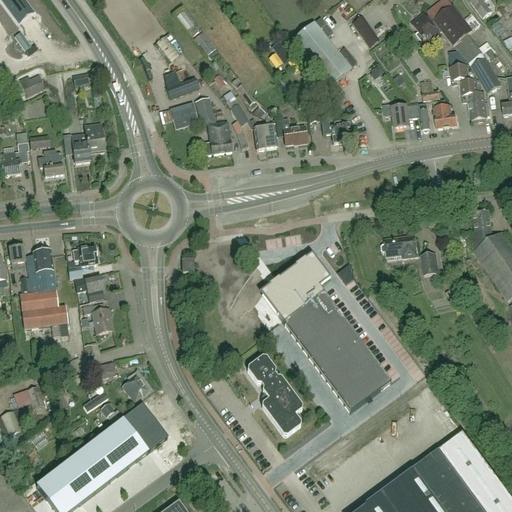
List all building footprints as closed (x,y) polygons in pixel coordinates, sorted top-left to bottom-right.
[(0,0),(13,18),(28,7),(22,0),(0,0)] [(477,0),(478,0),(471,5),(483,22),(492,16),(492,15),(495,12),(496,8),(491,2),(489,0),(477,0)] [(472,33),(468,29),(463,22),(452,8),(433,23),(453,48),(468,37),(472,33)] [(418,35),(415,37),(424,49),(420,52),(421,53),(441,38),(424,16),(411,26),(418,35)] [(472,33),(480,27),(470,16),(469,17),(463,22),(468,29),(472,33)] [(362,20),(352,27),(370,52),(380,45),(362,20)] [(339,55),(327,40),(333,35),(321,21),(293,43),(329,89),(357,66),(345,50),(339,55)] [(194,41),(198,46),(208,39),(204,33),(194,41)] [(482,56),(468,37),(453,48),(468,67),(482,56)] [(503,43),(508,52),(511,50),(511,40),(511,39),(503,43)] [(165,40),(158,47),(174,64),(182,57),(165,40)] [(487,58),(495,53),(491,47),(483,52),(487,58)] [(471,69),(481,87),(487,97),(501,88),(485,61),(471,69)] [(451,72),(452,78),(453,87),(461,87),(464,105),(470,104),(472,124),(488,121),(487,120),(490,119),(488,106),(486,106),(484,97),(482,97),(481,87),(471,69),(451,72)] [(381,70),(371,77),(375,82),(384,76),(381,70)] [(289,97),(296,93),(290,82),(286,84),(279,73),(275,75),(282,87),(282,86),(289,97)] [(75,90),(90,87),(87,76),(73,79),(75,90)] [(27,100),(45,91),(39,78),(20,86),(27,100)] [(511,80),(508,81),(509,91),(511,107),(503,108),(504,119),(511,118),(511,80)] [(431,83),(420,85),(423,104),(440,102),(439,93),(433,94),(431,83)] [(236,91),(249,109),(256,104),(243,86),(236,91)] [(305,99),(309,125),(318,124),(316,110),(314,110),(312,98),(305,99)] [(226,104),(230,112),(240,129),(249,123),(239,106),(239,107),(234,99),(226,104)] [(209,101),(195,104),(202,129),(208,128),(210,145),(203,146),(204,158),(212,157),(212,158),(232,155),(228,126),(224,126),(224,124),(216,125),(209,101)] [(445,103),(433,105),(434,114),(433,116),(433,118),(435,119),(435,120),(452,118),(451,109),(446,110),(445,103)] [(401,106),(384,108),(385,119),(393,118),(394,132),(409,130),(408,122),(419,121),(417,108),(401,110),(401,106)] [(420,114),(423,134),(424,134),(425,135),(428,135),(429,133),(430,133),(427,107),(419,108),(420,114)] [(435,120),(436,132),(457,130),(456,117),(452,118),(435,120)] [(266,130),(265,130),(267,141),(264,142),(265,152),(277,150),(274,126),(270,127),(269,121),(265,122),(266,127),(266,130)] [(282,122),(275,123),(278,140),(284,139),(285,148),(298,147),(307,146),(305,130),(283,132),(282,122)] [(191,123),(178,127),(180,134),(193,131),(191,123)] [(343,123),(334,124),(335,129),(328,130),(327,123),(321,124),(323,137),(331,136),(333,147),(342,145),(342,148),(351,147),(349,128),(344,128),(343,123)] [(89,157),(104,155),(101,127),(85,129),(86,137),(87,137),(89,157)] [(264,142),(267,141),(265,130),(266,130),(266,127),(260,128),(260,130),(254,131),(257,153),(265,152),(264,142)] [(244,134),(237,136),(242,152),(249,149),(244,134)] [(0,156),(0,163),(0,166),(0,167),(2,179),(21,177),(20,165),(28,164),(27,154),(28,154),(27,145),(26,145),(25,135),(16,137),(18,155),(0,156)] [(90,165),(89,157),(87,137),(86,137),(72,139),(75,166),(90,165)] [(48,138),(29,140),(30,151),(49,149),(48,138)] [(38,161),(39,170),(43,169),(45,179),(63,177),(60,155),(56,156),(56,153),(43,154),(44,160),(38,161)] [(475,235),(472,235),(475,254),(492,241),(489,214),(481,215),(472,216),(475,235)] [(475,254),(474,254),(508,304),(511,300),(511,250),(501,235),(492,241),(475,254)] [(415,238),(384,242),(385,247),(383,248),(381,250),(382,254),(384,255),(386,255),(387,260),(403,258),(403,261),(418,259),(415,238)] [(9,250),(11,267),(24,265),(22,249),(9,250)] [(94,249),(77,251),(78,253),(73,253),(74,263),(79,263),(80,269),(97,266),(94,249)] [(57,310),(52,265),(50,253),(32,255),(33,258),(26,259),(31,296),(20,297),(24,331),(67,325),(65,309),(57,310)] [(436,256),(420,258),(423,278),(439,276),(436,256)] [(269,288),(263,298),(350,415),(390,385),(319,289),(329,281),(311,257),(305,261),(305,260),(303,261),(304,262),(303,263),(302,263),(298,266),(298,267),(297,268),(296,266),(294,268),(295,269),(279,281),(278,280),(277,281),(278,282),(276,283),(275,280),(270,284),(272,286),(271,287),(270,286),(268,287),(269,288)] [(182,261),(182,274),(193,273),(193,261),(182,261)] [(346,287),(353,282),(349,267),(337,276),(346,287)] [(82,280),(80,273),(80,269),(67,272),(69,282),(82,280)] [(76,295),(86,293),(89,305),(103,302),(101,294),(103,294),(99,277),(74,283),(76,295)] [(21,281),(22,294),(29,294),(28,281),(21,281)] [(98,307),(83,311),(84,318),(92,316),(97,337),(113,334),(110,320),(111,320),(110,312),(100,314),(98,307)] [(247,370),(247,373),(256,386),(260,387),(262,390),(262,393),(265,398),(263,399),(263,403),(264,404),(262,406),(261,409),(282,438),(286,439),(299,429),(300,425),(294,417),(301,412),(301,409),(281,380),(277,379),(274,376),(275,372),(266,360),(262,359),(247,370)] [(113,370),(100,373),(102,380),(115,378),(113,370)] [(148,394),(137,378),(122,389),(109,398),(120,414),(133,404),(134,405),(148,394)] [(33,412),(35,412),(36,416),(46,412),(44,408),(45,408),(38,389),(26,393),(33,412)] [(105,394),(83,409),(87,415),(109,400),(105,394)] [(100,412),(106,420),(114,414),(108,406),(100,412)] [(36,491),(52,511),(74,511),(166,441),(142,410),(36,491)] [(3,415),(6,436),(20,433),(16,412),(3,415)] [(409,427),(399,432),(407,445),(416,440),(409,427)] [(511,511),(511,501),(463,436),(439,453),(413,472),(414,472),(359,511),(511,511)]
